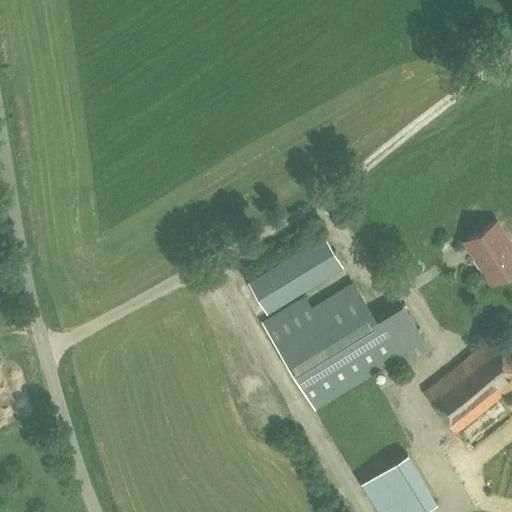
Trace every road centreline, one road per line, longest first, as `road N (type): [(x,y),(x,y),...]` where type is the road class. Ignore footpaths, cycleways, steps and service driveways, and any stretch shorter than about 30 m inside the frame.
road 1 (track): [(43,356),(370,163)]
road 2 (unclassified): [(93,511),(27,293),(0,144)]
road 3 (unknown): [(318,200),(351,258),(382,287),(404,289),(453,265)]
road 4 (track): [(370,163),(511,63)]
